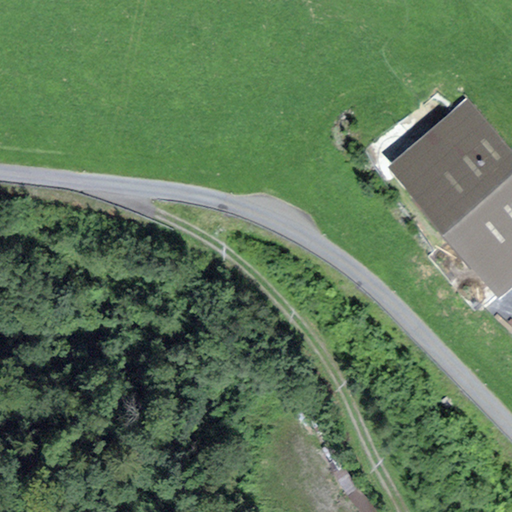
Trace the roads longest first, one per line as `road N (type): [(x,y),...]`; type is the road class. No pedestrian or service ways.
road 1 (unclassified): [(511,426),(384,295),(269,217),(220,201),(0,173)]
road 2 (track): [(106,184),(238,260),(329,363),(402,511)]
